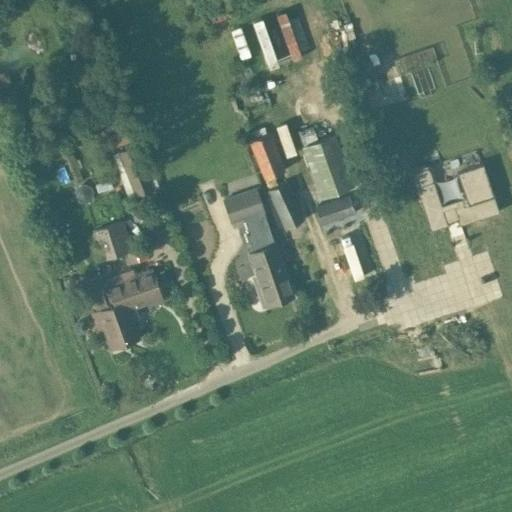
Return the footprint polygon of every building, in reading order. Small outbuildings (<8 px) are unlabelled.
[(432,45),(395,58),(400,73),(437,61),(432,45)] [(115,97),(96,105),(102,120),(121,112),(115,97)] [(114,148),(132,141),(128,128),(109,135),(114,148)] [(284,170),(270,133),(249,141),(264,178),(284,170)] [(355,185),(336,133),(301,146),(321,198),(355,185)] [(138,144),(118,151),(124,166),(136,196),(155,189),(144,159),(138,144)] [(499,212),(482,163),(457,172),(465,197),(441,205),(428,165),(410,171),(431,231),(448,225),(447,223),(458,220),(460,225),(499,212)] [(304,219),(287,181),(267,190),(285,228),(304,219)] [(76,188),(74,193),(74,197),(77,201),(81,204),(86,203),(90,201),(92,196),(92,192),(89,188),(85,185),(80,186),(76,188)] [(264,213),(256,187),(222,198),(231,224),(264,213)] [(348,194),(315,205),(322,225),(355,213),(348,194)] [(133,246),(125,221),(94,231),(103,256),(133,246)] [(290,299),(286,287),(273,246),(248,255),(266,307),(290,299)] [(136,339),(126,310),(161,298),(151,270),(116,282),(117,287),(102,293),(107,307),(92,313),(98,331),(104,329),(111,348),(136,339)]
